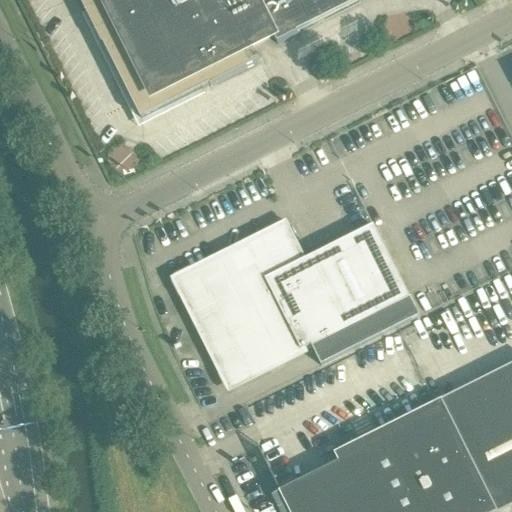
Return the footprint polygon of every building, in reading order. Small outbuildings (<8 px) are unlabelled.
[(79,0),(103,46),(104,46),(142,121),(210,87),(166,0),(79,0)] [(166,0),(210,87),(211,88),(260,63),(251,45),(272,34),(278,45),(295,37),(276,0),(166,0)] [(276,0),(295,37),(298,35),(298,34),(359,3),(357,0),(276,0)] [(320,83),(331,77),(325,66),(315,72),(320,83)] [(420,318),(374,227),(303,262),(285,226),(176,281),(195,318),(196,324),(198,331),(201,337),(204,343),(208,348),(212,354),(231,390),(304,353),(303,351),(311,347),(321,367),(420,318)] [(289,511),(504,511),(511,508),(511,367),(335,455),(339,464),(280,494),(289,511)]
